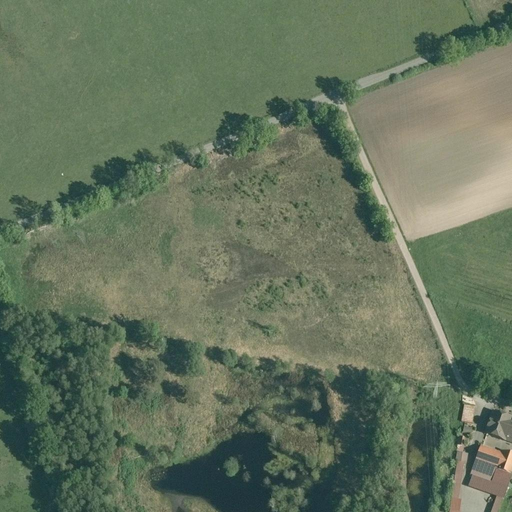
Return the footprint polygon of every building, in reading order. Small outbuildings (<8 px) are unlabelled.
[(461,421),(472,424),(476,404),(465,401),(461,421)] [(511,420),(493,414),(485,435),(511,444),(511,420)] [(501,453),(480,446),(470,476),(473,477),(491,483),(496,471),(510,476),(511,469),(511,455),(502,451),(501,453)] [(457,452),(450,511),(461,511),(462,511),(459,511),(465,453),(457,452)] [(511,476),(510,476),(496,471),(491,483),(473,477),(469,488),(497,498),(492,511),(496,511),(501,499),(503,500),(511,476)]
